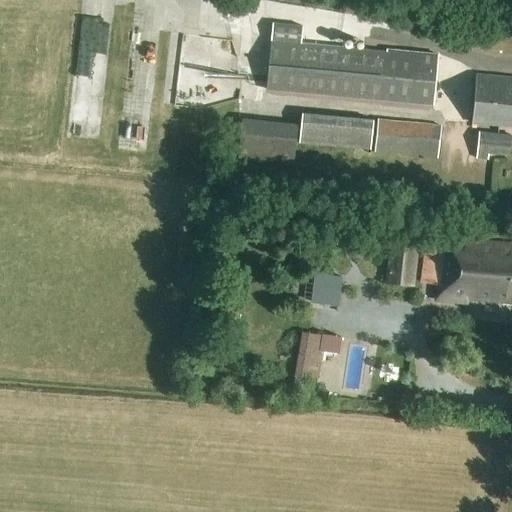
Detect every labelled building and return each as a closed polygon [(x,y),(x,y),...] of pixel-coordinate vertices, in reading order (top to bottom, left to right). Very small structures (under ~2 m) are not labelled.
[(106,45),(122,47),(126,14),(110,12),(106,45)] [(0,145),(12,145),(16,23),(0,22),(0,145)] [(271,41),(300,44),(302,25),(273,22),(271,41)] [(300,44),(271,41),(267,88),(433,103),(436,71),(431,70),(432,54),(386,49),(386,52),(300,44)] [(73,65),(68,116),(81,117),(80,124),(94,126),(100,67),(73,65)] [(511,75),(477,72),(472,121),(511,125),(511,75)] [(374,152),(438,158),(441,126),(378,120),(377,126),(300,118),(299,125),(242,120),(238,157),(294,163),(296,140),(375,148),(374,152)] [(511,134),(478,131),(475,158),(487,159),(488,154),(511,156),(511,153),(511,134)] [(385,283),(413,286),(419,239),(393,236),(395,225),(378,223),(376,235),(390,237),(389,250),(386,250),(385,255),(388,256),(385,283)] [(511,244),(424,237),(419,281),(435,283),(435,294),(511,301),(511,244)] [(311,299),(354,305),(357,278),(345,276),(345,275),(315,271),(311,299)] [(226,306),(224,322),(238,324),(240,308),(226,306)] [(317,380),(323,346),(325,336),(302,332),(294,376),(317,380)] [(472,353),(462,363),(471,371),(481,361),(472,353)]
